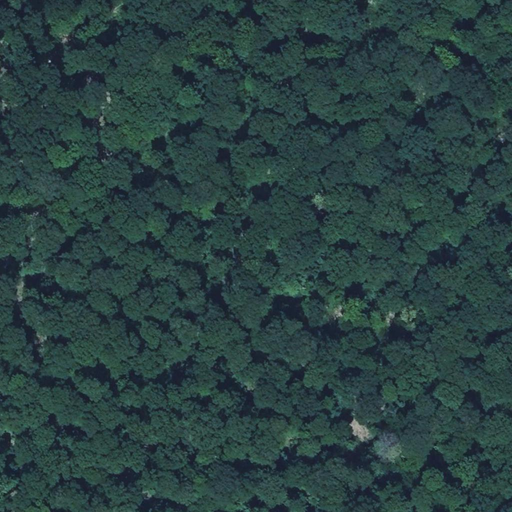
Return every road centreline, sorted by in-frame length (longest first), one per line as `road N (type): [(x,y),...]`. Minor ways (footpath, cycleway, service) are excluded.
road 1 (track): [(0,356),(511,104)]
road 2 (track): [(196,0),(0,312)]
